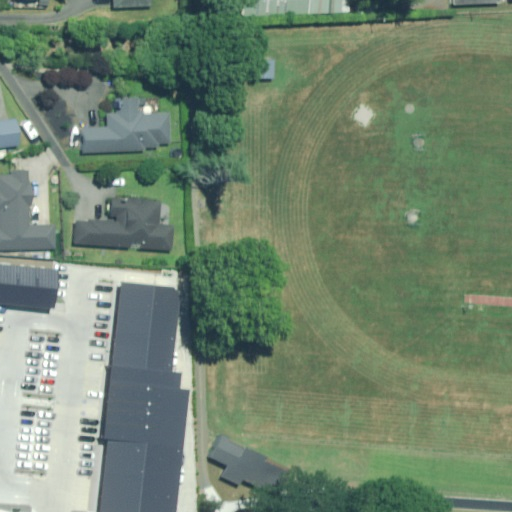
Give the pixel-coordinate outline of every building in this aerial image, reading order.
[(151,8),(150,0),(113,0),(114,8),(151,8)] [(275,59),(233,57),(233,78),(275,79),(275,59)] [(83,153),(125,153),(185,152),(184,96),(114,97),(115,115),(108,115),(108,128),(83,128),(83,153)] [(39,133),(28,118),(19,125),(31,140),(39,133)] [(0,148),(20,146),(16,120),(0,121),(0,148)] [(0,249),(55,249),(55,223),(30,223),(30,169),(11,169),(11,173),(0,172),(0,249)] [(161,201),(112,197),(110,222),(77,220),(75,244),(157,250),(161,201)] [(56,263),(0,256),(0,288),(52,295),(56,263)] [(117,300),(109,273),(78,282),(86,309),(117,300)] [(183,288),(119,282),(104,437),(113,437),(105,511),(175,511),(187,389),(174,388),(183,288)] [(40,376),(3,373),(1,395),(38,397),(40,376)] [(269,460),(221,438),(212,459),(228,466),(223,477),(240,485),(243,480),(257,486),(269,460)]
